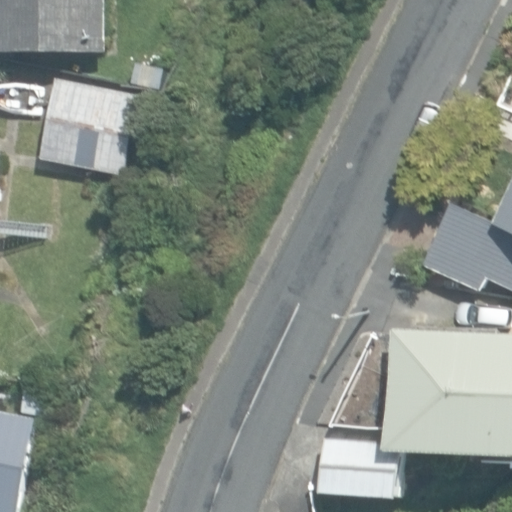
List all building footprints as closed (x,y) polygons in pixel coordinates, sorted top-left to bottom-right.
[(0,0),(0,53),(113,54),(113,0),(0,0)] [(132,83),(161,88),(164,65),(136,60),(132,83)] [(44,158),(128,174),(144,94),(143,94),(60,78),(59,86),(51,84),(44,116),(52,118),(44,158)] [(0,246),(12,140),(0,139),(0,246)] [(494,277),(511,284),(511,194),(499,222),(457,202),(429,264),(487,291),(494,277)] [(330,493),(407,498),(410,447),(511,453),(511,329),(403,323),(395,443),(333,439),(330,493)] [(0,511),(24,511),(45,417),(0,407),(0,511)]
